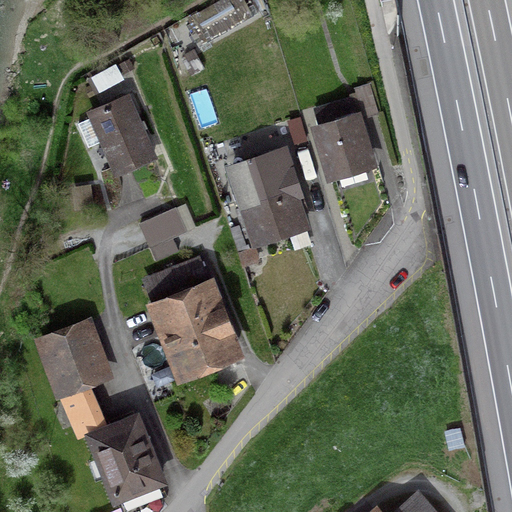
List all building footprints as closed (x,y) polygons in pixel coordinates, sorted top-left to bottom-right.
[(249,0),(218,0),(191,10),(201,35),(255,15),(249,0)] [(113,178),(157,159),(130,94),(85,113),(113,178)] [(362,109),(313,124),(330,181),(379,166),(362,109)] [(294,135),(279,139),(286,164),(301,159),(294,135)] [(255,249),(312,230),(296,182),(238,201),(255,249)] [(186,201),(140,220),(155,254),(201,234),(186,201)] [(143,301),(173,378),(246,351),(217,273),(143,301)] [(92,316),(35,336),(56,395),(66,392),(95,382),(113,375),(92,316)] [(66,392),(80,427),(108,417),(95,382),(66,392)] [(139,406),(85,426),(113,502),(167,483),(139,406)] [(386,511),(378,503),(367,511),(386,511)]
